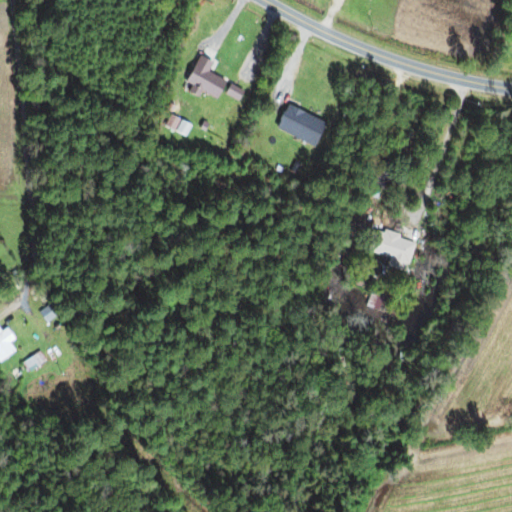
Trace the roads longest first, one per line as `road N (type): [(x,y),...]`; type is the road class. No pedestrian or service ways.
road 1 (residential): [(15,0),(35,243)]
road 2 (residential): [(511,87),(462,79),(297,0)]
